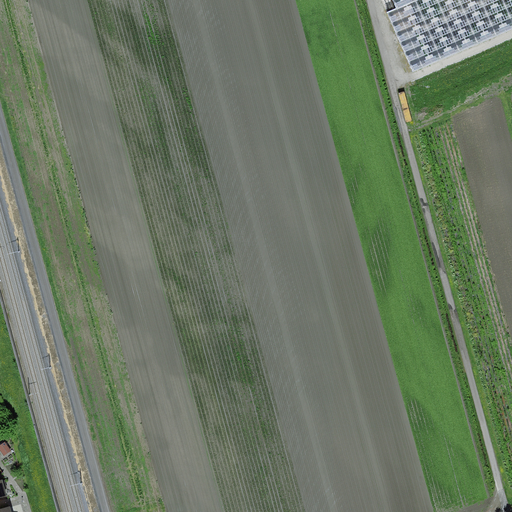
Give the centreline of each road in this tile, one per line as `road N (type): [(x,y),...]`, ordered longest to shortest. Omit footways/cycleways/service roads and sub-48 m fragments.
road 1 (track): [(372,0),(509,511)]
road 2 (track): [(0,114),(107,511)]
road 3 (track): [(395,83),(511,33)]
